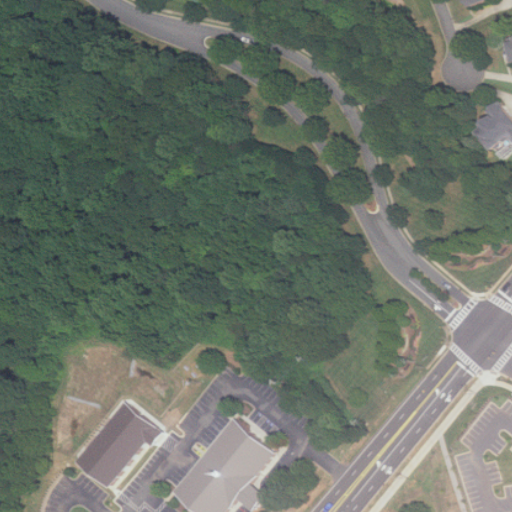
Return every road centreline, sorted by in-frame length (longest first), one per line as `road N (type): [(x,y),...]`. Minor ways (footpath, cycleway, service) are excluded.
road 1 (residential): [(384,226),(372,167),(338,94),(274,46),(192,33)]
road 2 (residential): [(192,33),(216,58),(276,92),(364,213),(384,226)]
road 3 (secondary): [(356,486),(511,299)]
road 4 (residential): [(488,328),(412,269),(384,226)]
